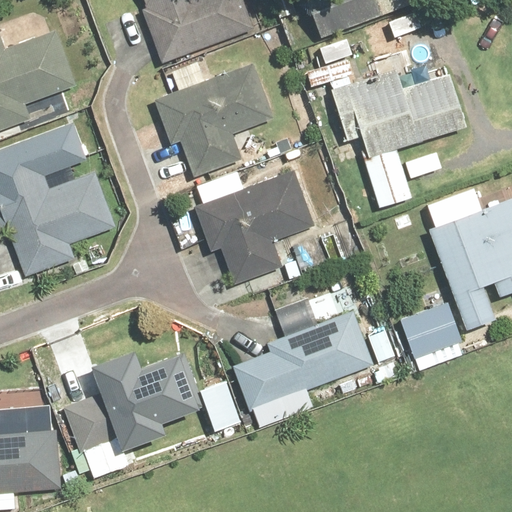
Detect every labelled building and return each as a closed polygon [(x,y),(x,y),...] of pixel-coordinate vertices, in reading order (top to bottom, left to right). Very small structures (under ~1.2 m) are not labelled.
[(133,0),(153,62),(254,31),(244,0),(133,0)] [(301,0),(313,38),(420,5),(418,0),(301,0)] [(49,16),(0,31),(0,129),(29,120),(23,101),(71,85),(49,16)] [(178,138),(190,175),(245,158),(237,133),(272,122),(249,45),(158,72),(165,94),(151,99),(164,142),(178,138)] [(363,50),(299,66),(305,89),(325,84),(343,151),(357,147),(372,206),(410,196),(397,146),(465,128),(448,64),(400,77),(396,62),(368,69),(363,50)] [(73,120),(0,143),(0,222),(18,277),(78,257),(72,237),(117,222),(98,167),(50,183),(45,169),(85,156),(73,120)] [(289,173),(191,206),(206,250),(217,246),(229,284),(281,266),(273,244),(309,232),(289,173)] [(440,173),(410,184),(416,199),(445,188),(440,173)] [(511,187),(422,223),(463,327),(494,315),(482,285),(490,282),(496,295),(511,288),(511,187)] [(443,297),(395,316),(411,359),(460,341),(443,297)] [(350,312),(228,359),(248,412),(371,365),(350,312)] [(384,326),(365,335),(378,363),(397,354),(384,326)] [(58,403),(77,452),(204,402),(183,347),(132,367),(129,359),(95,372),(101,387),(58,403)] [(0,511),(2,511),(3,490),(58,491),(59,427),(0,426),(0,511)]
